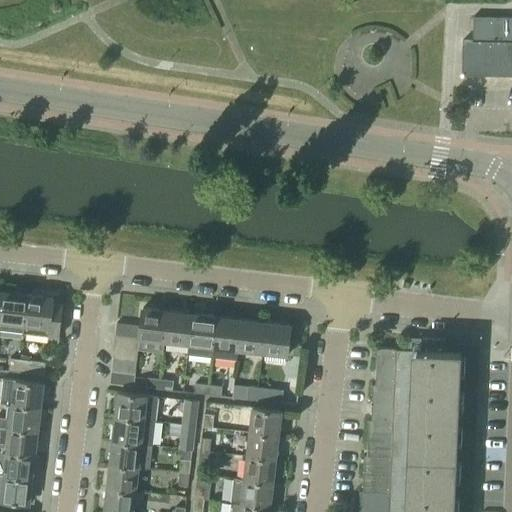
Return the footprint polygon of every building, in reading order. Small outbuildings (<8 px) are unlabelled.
[(511,17),(472,17),(472,28),(481,28),(481,40),(462,40),(461,74),(511,75),(511,41),(511,17)] [(0,314),(0,330),(22,333),(23,324),(27,294),(3,291),(0,314)] [(23,324),(22,333),(58,337),(62,304),(51,303),(52,297),(27,294),(23,324)] [(140,325),(139,336),(164,339),(167,310),(142,307),(140,325)] [(167,310),(164,339),(189,342),(192,313),(167,310)] [(189,342),(187,354),(212,356),(213,345),(217,316),(192,313),(189,342)] [(213,345),(212,356),(237,359),(238,348),(241,319),(217,316),(213,345)] [(241,319),(238,348),(263,351),(266,321),(241,319)] [(266,321),(263,351),(288,354),(291,324),(266,321)] [(117,322),(115,334),(139,337),(139,336),(140,325),(117,322)] [(115,334),(114,346),(138,349),(139,337),(115,334)] [(445,338),(422,337),(422,349),(396,348),(397,347),(377,346),(375,384),(372,384),(371,419),(368,418),(367,454),(364,454),(363,490),(360,490),(359,511),(460,511),(467,351),(444,350),(445,338)] [(114,346),(113,358),(136,361),(138,349),(114,346)] [(18,372),(20,359),(10,358),(8,371),(18,372)] [(113,358),(111,370),(135,373),(136,361),(113,358)] [(20,359),(18,372),(43,375),(45,361),(20,359)] [(111,370),(110,382),(134,385),(135,373),(111,370)] [(0,396),(0,403),(8,404),(8,403),(39,406),(42,382),(2,377),(0,396)] [(158,389),(159,379),(147,378),(146,387),(158,389)] [(159,379),(158,389),(172,390),(173,381),(159,379)] [(208,394),(209,385),(196,383),(194,393),(208,394)] [(209,385),(208,394),(221,396),(222,386),(209,385)] [(257,400),(259,386),(248,385),(247,398),(257,400)] [(259,386),(257,400),(282,402),(283,389),(259,386)] [(115,416),(155,420),(158,396),(118,391),(115,416)] [(184,399),(182,424),(196,425),(199,401),(184,399)] [(0,427),(5,428),(5,427),(36,430),(39,406),(8,403),(8,404),(6,418),(0,417),(0,427)] [(250,431),(278,434),(280,410),(253,407),(250,431)] [(204,414),(203,427),(213,428),(214,415),(204,414)] [(115,416),(113,439),(140,443),(152,444),(155,420),(115,416)] [(193,450),(196,425),(182,424),(179,449),(193,450)] [(0,451),(6,452),(34,455),(36,430),(5,427),(5,428),(0,427),(0,451)] [(275,458),(278,434),(250,431),(247,455),(275,458)] [(200,450),(210,451),(211,439),(201,438),(200,450)] [(137,466),(140,443),(113,439),(110,463),(137,466)] [(208,465),(210,451),(200,450),(198,463),(208,465)] [(0,451),(0,475),(3,476),(31,479),(32,470),(36,470),(38,456),(34,455),(6,452),(0,451)] [(272,482),(275,458),(247,455),(245,479),(244,479),(272,482)] [(189,473),(190,460),(181,459),(180,472),(189,473)] [(135,490),(137,466),(110,463),(107,487),(135,490)] [(188,486),(189,473),(180,472),(178,485),(188,486)] [(204,499),(204,500),(209,500),(211,476),(197,474),(194,498),(204,499)] [(0,475),(0,500),(1,500),(28,503),(31,479),(3,476),(0,475)] [(244,479),(245,479),(234,477),(231,502),(269,507),(270,506),(272,482),(244,479)] [(119,511),(131,511),(135,490),(107,487),(104,510),(119,511)] [(202,511),(204,500),(204,499),(194,498),(192,511),(202,511)] [(229,511),(274,511),(275,506),(270,506),(269,507),(231,502),(229,511)]
